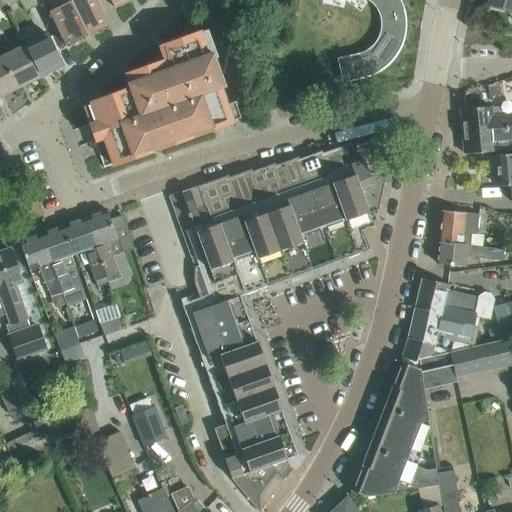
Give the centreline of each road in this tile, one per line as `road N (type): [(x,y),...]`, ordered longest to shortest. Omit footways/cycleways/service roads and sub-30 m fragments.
road 1 (residential): [(41,117),(70,200),(254,143),(430,102)]
road 2 (residential): [(293,511),(337,440),(383,328),(430,102)]
road 3 (residential): [(41,117),(169,0)]
